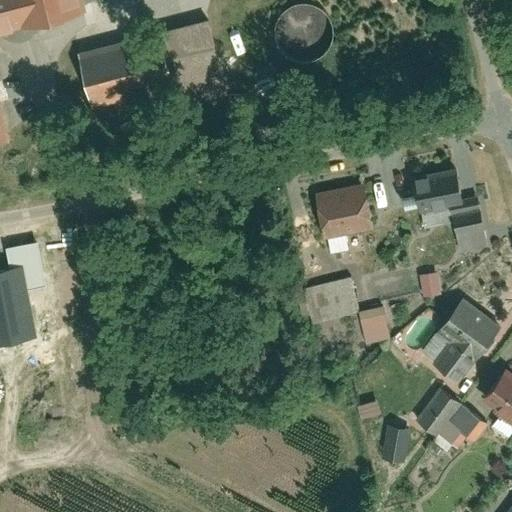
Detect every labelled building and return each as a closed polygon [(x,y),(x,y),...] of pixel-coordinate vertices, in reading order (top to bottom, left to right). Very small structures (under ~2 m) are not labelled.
[(0,0),(0,34),(78,14),(74,0),(0,0)] [(319,48),(319,5),(282,5),(282,48),(319,48)] [(221,21),(83,54),(96,106),(234,74),(221,21)] [(467,167),(418,178),(426,212),(432,211),(462,204),(475,202),(467,167)] [(376,181),(326,192),(336,235),(386,224),(376,181)] [(472,249),(495,243),(485,199),(462,204),(465,216),(472,249)] [(465,216),(462,204),(432,211),(434,223),(465,216)] [(443,269),(427,272),(430,294),(446,292),(443,269)] [(357,275),(315,286),(322,318),(365,308),(357,275)] [(508,324),(469,294),(446,325),(462,337),(445,360),(468,377),(508,324)] [(390,304),(367,309),(374,341),(398,336),(390,304)] [(511,373),(494,397),(511,411),(511,373)] [(465,401),(446,386),(423,416),(442,431),(465,401)] [(465,401),(442,431),(462,446),(473,431),(482,437),(493,422),(465,401)] [(413,425),(393,423),(390,454),(410,456),(413,425)]
